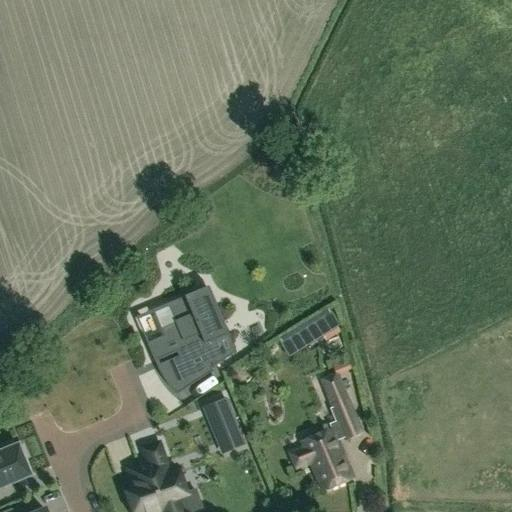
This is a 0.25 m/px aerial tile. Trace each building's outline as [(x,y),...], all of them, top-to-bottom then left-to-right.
[(236,353),(208,290),(168,307),(178,330),(148,343),(145,336),(144,336),(154,362),(176,353),(190,386),(213,371),(211,369),(236,353)] [(340,332),(331,316),(316,325),(326,340),(340,332)] [(206,408),(218,437),(238,429),(225,400),(206,408)] [(341,424),(332,428),(300,441),(303,447),(289,453),(296,469),(309,463),(321,492),(353,478),(337,441),(344,438),(346,442),(362,434),(349,405),(335,411),(341,424)] [(0,487),(31,475),(24,459),(28,457),(23,445),(19,447),(18,445),(14,446),(12,441),(0,445),(0,487)] [(162,511),(183,511),(178,496),(186,494),(176,466),(168,469),(159,444),(143,449),(148,463),(128,470),(135,490),(128,493),(134,511),(160,511),(162,511)]
